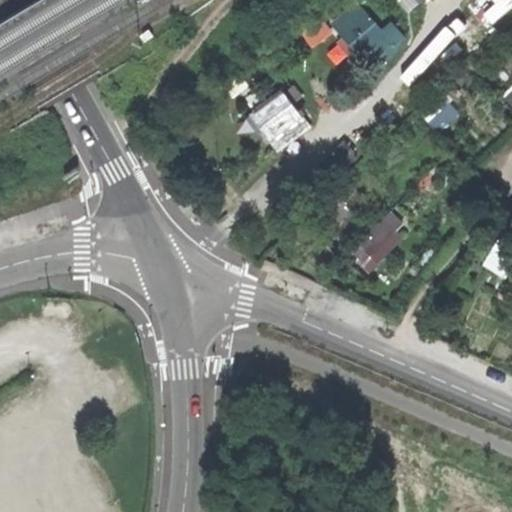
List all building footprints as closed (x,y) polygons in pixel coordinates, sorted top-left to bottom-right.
[(412,39),(394,18),(384,26),(362,0),(358,0),(332,21),(372,71),(412,39)] [(402,0),(408,10),(423,0),(402,0)] [(303,32),(314,47),(338,30),(327,15),(303,32)] [(442,85),(419,107),(441,130),(464,108),(442,85)] [(271,142),(303,118),(283,91),(273,99),(267,91),(260,96),(265,104),(251,115),(260,128),(271,142)] [(309,126),(303,118),(271,142),(277,151),(309,126)] [(369,269),(413,228),(396,209),(352,250),(369,269)]
